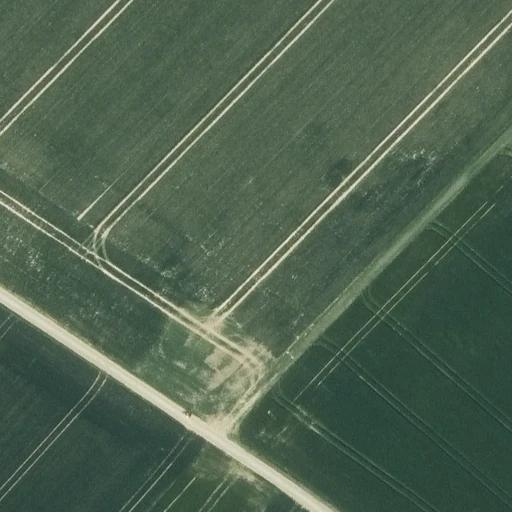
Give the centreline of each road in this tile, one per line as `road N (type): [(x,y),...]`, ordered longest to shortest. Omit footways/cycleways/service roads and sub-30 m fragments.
road 1 (track): [(223,449),(511,162)]
road 2 (track): [(0,298),(311,511)]
